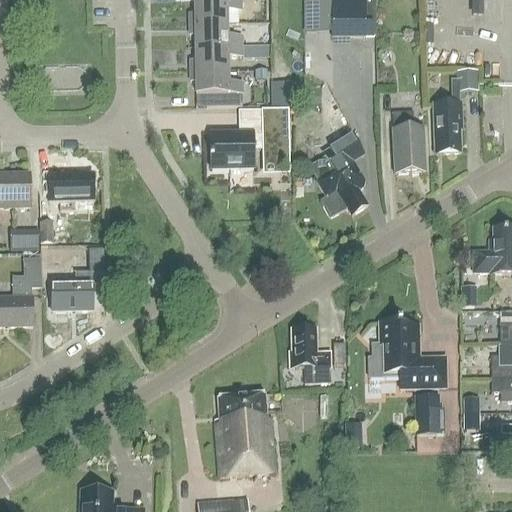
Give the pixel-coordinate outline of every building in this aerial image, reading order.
[(226,27),(226,14),(240,14),(239,0),(203,0),(204,4),(194,4),(194,18),(189,18),(189,28),(226,27)] [(374,40),(373,0),(330,0),(330,40),(374,40)] [(194,39),(195,51),(240,50),(240,40),(227,40),(226,27),(189,28),(189,39),(194,39)] [(189,65),(189,75),(227,74),(226,61),(240,60),(240,50),(195,51),(195,65),(189,65)] [(255,61),(254,50),(241,50),(242,61),(255,61)] [(456,74),(456,82),(458,82),(458,94),(477,93),(476,73),(456,74)] [(196,98),(206,98),(206,111),(242,110),(242,86),(227,86),(227,74),(189,75),(190,86),(196,85),(196,98)] [(459,106),(449,107),(432,107),(434,156),(460,155),(459,132),(461,132),(460,106),(459,106)] [(210,137),(210,172),(252,171),(252,152),(263,152),(263,167),(287,167),(287,177),(289,177),(288,113),(238,113),(238,136),(210,137)] [(394,177),(424,175),(422,131),(412,131),(412,115),(392,116),(393,132),(391,132),(394,177)] [(351,219),(367,209),(358,195),(359,194),(358,193),(362,190),(363,183),(351,163),(362,156),(351,139),(323,157),(323,158),(308,169),(317,183),(315,184),(325,200),(319,204),(329,222),(347,213),(351,219)] [(92,207),(92,177),(47,178),(48,208),(60,208),(60,217),(74,216),(74,207),(92,207)] [(28,179),(0,179),(0,212),(29,212),(28,179)] [(311,181),(302,181),(302,186),(302,189),(311,189),(311,181)] [(52,249),(52,228),(40,228),(41,249),(52,249)] [(511,230),(492,231),(492,243),(488,243),(488,255),(472,255),(473,276),(489,276),(489,277),(511,276),(511,230)] [(38,255),(38,236),(11,236),(11,255),(38,255)] [(101,270),(101,252),(89,252),(90,271),(101,270)] [(0,330),(32,330),(31,292),(41,291),(40,261),(22,262),(23,279),(11,279),(11,300),(0,300),(0,330)] [(67,287),(51,287),(51,315),(92,315),(91,287),(89,287),(89,275),(74,275),(74,287),(67,287)] [(116,290),(126,290),(126,280),(116,280),(116,290)] [(511,314),(499,315),(499,337),(499,348),(511,347),(511,314)] [(384,380),(384,377),(399,377),(399,392),(445,391),(444,361),(418,361),(417,328),(400,328),(400,324),(378,325),(379,347),(371,347),(372,361),(367,361),(368,380),(384,380)] [(315,332),(290,333),(291,355),(289,355),(289,371),(304,370),(304,388),(330,387),(329,356),(316,356),(315,332)] [(333,359),(345,358),(344,346),(332,346),(333,359)] [(511,359),(490,359),(491,382),(511,381),(511,359)] [(511,381),(491,382),(491,395),(500,395),(500,405),(511,404),(511,381)] [(326,411),(326,396),(288,396),(288,428),(318,428),(318,411),(326,411)] [(264,397),(217,400),(218,423),(214,423),(219,481),(274,476),(269,418),(265,418),(264,397)] [(435,399),(414,399),(415,413),(435,413),(435,399)] [(478,409),(462,409),(462,417),(479,417),(478,409)] [(479,417),(462,417),(462,425),(479,425),(479,417)] [(511,427),(500,427),(500,437),(511,437),(511,427)] [(344,443),(345,452),(361,451),(361,443),(344,443)] [(111,511),(112,495),(80,494),(79,511),(111,511)] [(247,511),(247,501),(197,506),(197,511),(247,511)]
